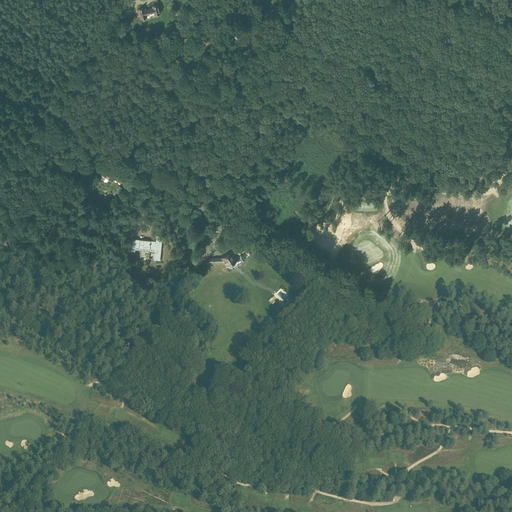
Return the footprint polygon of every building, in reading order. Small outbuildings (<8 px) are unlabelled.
[(139,10),(138,11),(139,17),(141,16),(142,19),(146,17),(145,14),(154,12),(155,15),(160,14),(158,6),(157,4),(156,5),(152,6),(153,8),(146,10),(146,8),(144,8),(144,7),(139,9),(139,10)] [(107,182),(109,179),(112,181),(114,179),(121,183),(125,177),(118,174),(111,170),(110,172),(104,169),(101,174),(106,177),(104,180),(107,182)] [(119,185),(115,192),(117,193),(120,195),(124,188),(121,187),(119,185)] [(131,238),(130,251),(131,251),(135,251),(135,247),(155,249),(153,259),(160,260),(162,242),(164,242),(164,240),(166,240),(166,237),(166,236),(162,235),(156,235),(156,241),(133,238),(131,238)] [(221,258),(213,258),(213,264),(218,264),(219,263),(225,263),(227,266),(228,266),(229,267),(231,267),(237,263),(238,261),(237,260),(238,259),(235,255),(240,245),(236,243),(233,250),(221,258)] [(294,302),(290,298),(281,307),(284,311),(294,302)]
